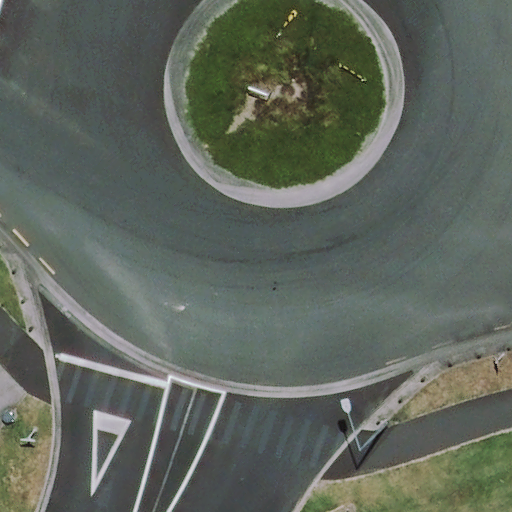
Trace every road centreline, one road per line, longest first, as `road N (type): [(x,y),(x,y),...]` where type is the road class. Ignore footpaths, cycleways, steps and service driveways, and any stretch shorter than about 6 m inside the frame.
road 1 (unclassified): [(415,0),(434,41),(437,125),(415,176),(376,218),(326,243),(270,250),(199,230),(144,180),(117,111),(123,37)]
road 2 (unclassified): [(0,11),(123,37)]
